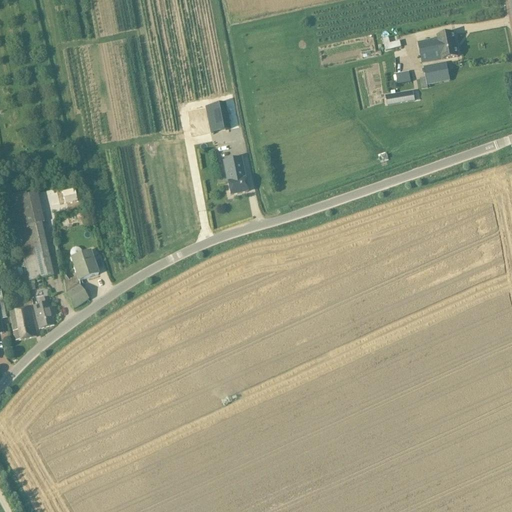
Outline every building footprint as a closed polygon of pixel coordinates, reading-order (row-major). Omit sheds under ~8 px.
[(422,64),(442,60),(458,57),(453,34),(437,37),(438,38),(418,43),(422,64)] [(385,52),(391,50),(388,39),(382,40),(385,52)] [(428,89),(427,86),(450,82),(446,63),(423,68),(425,79),(419,80),(421,90),(428,89)] [(394,84),(409,83),(408,72),(394,73),(394,84)] [(387,97),(386,97),(387,106),(414,102),(413,98),(413,93),(387,97)] [(229,130),(224,105),(205,108),(210,134),(229,130)] [(240,159),(223,162),(227,183),(230,196),(247,193),(245,180),(244,180),(240,159)] [(28,282),(45,278),(53,277),(34,194),(9,200),(28,282)] [(89,301),(81,281),(98,276),(90,252),(82,255),(81,251),(79,249),(75,248),(72,249),(70,252),(70,256),(71,259),(70,259),(76,278),(68,282),(65,277),(63,279),(65,296),(73,313),(89,301)] [(17,272),(12,273),(13,278),(18,277),(18,276),(23,275),(22,269),(16,270),(17,272)] [(32,308),(33,313),(38,331),(54,326),(47,298),(39,300),(40,306),(32,308)] [(9,313),(15,342),(36,338),(30,309),(9,313)]
